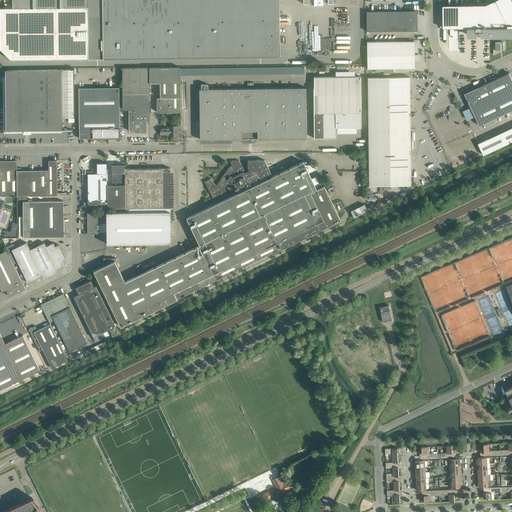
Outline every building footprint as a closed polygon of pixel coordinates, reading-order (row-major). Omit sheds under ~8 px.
[(12,0),(12,3),(4,3),(4,7),(0,7),(0,48),(11,59),(88,58),(279,56),(279,26),(279,17),(279,2),(278,0),(302,0),(303,2),(303,4),(308,4),(308,0),(326,0),(327,4),(333,3),(332,0),(12,0)] [(511,0),(495,0),(486,4),(443,5),(443,25),(443,28),(468,28),(468,35),(511,34),(511,0)] [(416,11),(366,11),(366,31),(406,31),(416,31),(417,30),(417,31),(417,28),(416,11)] [(367,69),(414,68),(414,41),(367,41),(367,69)] [(504,50),(504,43),(504,42),(495,42),(495,46),(494,46),(493,46),(494,55),(500,52),(500,51),(500,52),(500,50),(504,50)] [(304,66),(185,67),(185,72),(185,74),(249,73),(249,77),(268,77),(268,73),(304,73),(304,66)] [(149,67),(122,67),(122,68),(122,110),(128,110),(128,120),(129,130),(134,130),(134,132),(146,132),(146,120),(150,120),(149,67)] [(160,82),(160,95),(157,95),(157,97),(156,97),(157,111),(159,112),(180,112),(180,82),(180,67),(149,67),(149,82),(160,82)] [(62,129),(62,117),(74,117),(74,69),(5,70),(6,131),(65,130),(65,129),(62,129)] [(511,79),(509,73),(480,87),(482,92),(482,93),(494,119),(511,110),(511,79)] [(344,76),(314,76),(314,138),(323,137),(335,137),(335,128),(361,127),(361,112),(361,76),(353,76),(347,76),(344,76)] [(367,77),(368,151),(369,185),(411,185),(410,152),(409,77),(367,77)] [(257,88),(219,89),(208,89),(208,84),(201,84),(201,89),(199,89),(199,105),(200,110),(197,110),(197,114),(200,114),(200,139),(258,139),(307,138),(306,87),(257,88)] [(79,138),(119,137),(119,87),(78,88),(79,138)] [(480,87),(465,94),(471,107),(475,116),(479,126),(494,119),(482,93),(482,92),(480,87)] [(181,135),(180,123),(177,123),(177,125),(170,126),(170,127),(160,127),(160,134),(170,134),(170,135),(171,135),(171,136),(172,137),(175,137),(176,136),(176,135),(181,135)] [(487,139),(478,144),(483,155),(493,151),(487,139)] [(0,160),(0,195),(57,195),(57,193),(57,188),(57,160),(48,160),(49,170),(21,170),(21,168),(17,168),(17,160),(0,160)] [(247,168),(249,170),(249,171),(245,173),(245,172),(239,160),(232,160),(230,161),(233,167),(231,168),(230,169),(229,169),(228,171),(229,171),(228,173),(226,171),(216,185),(212,182),(211,178),(204,181),(213,199),(217,197),(218,198),(227,194),(224,187),(226,186),(228,190),(233,187),(234,189),(236,189),(238,193),(282,172),(280,169),(271,173),(264,160),(247,160),(247,168)] [(104,261),(98,264),(100,268),(94,271),(120,326),(123,325),(125,328),(139,321),(137,318),(190,292),(340,220),(323,185),(321,186),(320,183),(315,185),(303,161),(282,172),(238,193),(186,218),(199,245),(125,281),(115,261),(117,261),(117,258),(104,258),(104,261)] [(107,204),(107,184),(106,163),(97,163),(97,171),(86,171),(87,179),(88,179),(88,204),(93,204),(93,206),(97,206),(97,204),(107,204)] [(124,164),(112,164),(112,184),(107,184),(107,204),(107,208),(125,208),(124,168),(124,164)] [(170,208),(169,168),(124,168),(125,208),(170,208)] [(325,180),(321,173),(315,176),(318,183),(325,180)] [(63,201),(62,201),(23,201),(23,237),(64,236),(63,201)] [(364,204),(350,211),(354,218),(367,211),(364,204)] [(125,213),(106,213),(87,214),(87,225),(87,231),(87,234),(106,234),(106,244),(170,243),(170,208),(125,208),(125,213)] [(4,236),(16,236),(18,227),(18,224),(13,222),(10,232),(6,230),(4,236)] [(12,249),(12,250),(27,282),(42,275),(44,279),(58,271),(57,268),(64,265),(62,261),(66,259),(59,244),(55,246),(53,242),(46,246),(44,242),(30,249),(26,242),(12,249)] [(8,296),(25,288),(22,282),(6,250),(0,253),(0,286),(2,292),(5,290),(8,296)] [(106,330),(116,326),(96,286),(94,287),(90,280),(75,287),(78,294),(73,297),(95,341),(109,335),(106,330)] [(63,293),(41,304),(49,322),(54,320),(69,352),(87,343),(63,293)] [(392,320),(389,305),(380,307),(383,322),(392,320)] [(35,325),(29,329),(40,351),(43,350),(51,366),(51,368),(53,367),(54,369),(65,364),(64,362),(68,360),(50,324),(37,330),(35,325)] [(0,389),(22,379),(40,370),(23,335),(5,344),(0,333),(0,389)] [(509,450),(499,450),(499,455),(511,454),(511,442),(509,443),(509,450)] [(499,455),(499,450),(489,450),(489,444),(484,444),(484,450),(480,450),(480,456),(499,455)] [(447,452),(437,453),(437,458),(455,457),(455,451),(452,451),(452,445),(447,446),(447,452)] [(430,453),(429,446),(422,447),(422,453),(420,453),(420,459),(437,458),(437,453),(430,453)] [(393,454),(393,462),(398,462),(398,454),(400,454),(400,448),(385,448),(385,454),(393,454)] [(393,467),(394,476),(399,476),(399,468),(401,468),(401,462),(398,462),(393,462),(386,462),(386,468),(393,467)] [(394,481),(394,490),(400,490),(399,482),(402,481),(401,475),(399,476),(394,476),(386,476),(387,482),(394,481)] [(260,503),(282,492),(293,487),(290,481),(283,484),(279,476),(272,479),(276,487),(257,497),(260,503)] [(511,498),(511,486),(501,487),(501,492),(511,492),(511,498)] [(486,500),(494,499),(494,492),(501,492),(501,487),(483,488),(484,494),(486,494),(486,500)] [(400,490),(394,490),(387,490),(387,496),(392,495),(393,502),(400,502),(400,495),(402,495),(402,489),(400,490)] [(440,490),(440,495),(449,494),(449,501),(455,501),(454,495),(457,495),(456,489),(440,490)] [(440,490),(421,491),(422,497),(424,497),(424,503),(432,502),(432,495),(440,495),(440,490)] [(31,497),(0,511),(32,511),(36,507),(38,505),(39,504),(39,503),(37,500),(34,496),(31,497)] [(281,511),(275,499),(270,502),(274,511),(281,511)]
